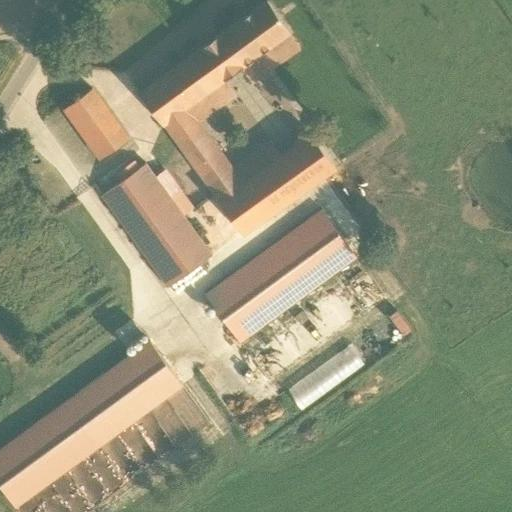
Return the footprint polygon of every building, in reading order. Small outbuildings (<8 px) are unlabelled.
[(268,0),(220,35),(243,67),(291,32),(268,0)] [(226,79),(243,67),(220,35),(219,34),(201,47),(202,48),(140,93),(244,236),(308,189),(277,147),(238,176),(199,121),(237,93),(226,79)] [(95,160),(129,137),(95,85),(61,107),(95,160)] [(103,194),(169,286),(213,254),(184,214),(193,207),(182,191),(172,198),(147,163),(103,194)] [(205,294),(239,343),(357,257),(322,209),(317,202),(295,219),(299,226),(205,294)] [(0,252),(37,228),(24,208),(0,223),(0,252)] [(0,486),(15,507),(181,385),(150,342),(0,451),(0,486)]
